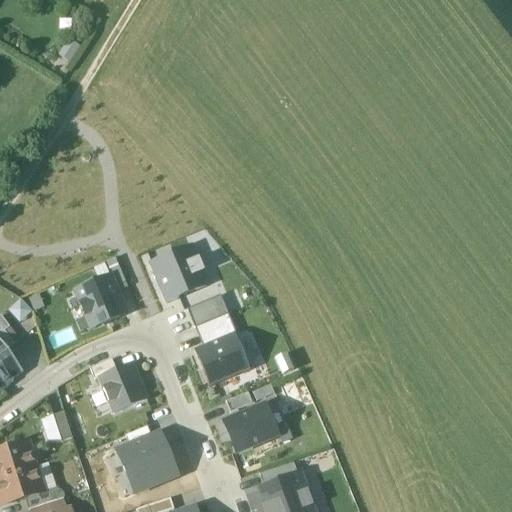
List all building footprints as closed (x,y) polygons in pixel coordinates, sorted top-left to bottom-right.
[(162,291),(167,304),(206,288),(201,276),(203,275),(197,261),(195,262),(190,251),(152,267),(157,280),(159,279),(164,290),(162,291)] [(104,265),(110,280),(116,295),(127,290),(115,260),(104,265)] [(116,295),(110,280),(76,295),(91,331),(125,317),(116,295)] [(220,298),(187,313),(194,331),(228,317),(220,298)] [(228,317),(194,331),(202,350),(234,337),(234,338),(236,337),(228,317)] [(13,346),(0,328),(0,348),(3,353),(13,346)] [(197,352),(193,354),(201,372),(209,390),(249,373),(234,338),(234,337),(202,350),(197,352)] [(3,353),(0,348),(0,390),(3,391),(9,386),(9,382),(19,374),(3,353)] [(131,366),(98,380),(113,417),(147,403),(131,366)] [(247,396),(225,405),(229,416),(252,407),(247,396)] [(225,427),(237,457),(278,439),(265,410),(225,427)] [(63,414),(51,418),(60,444),(72,441),(63,414)] [(115,457),(133,497),(175,478),(158,438),(115,457)] [(27,445),(9,451),(9,450),(6,448),(0,449),(0,480),(35,470),(27,445)] [(297,478),(293,466),(260,477),(264,489),(297,478)] [(35,470),(0,480),(0,505),(1,508),(24,501),(43,494),(35,470)] [(312,511),(300,477),(297,478),(264,489),(258,492),(264,509),(262,509),(262,511),(312,511)] [(43,494),(24,501),(28,511),(54,503),(51,491),(43,494)] [(149,505),(151,511),(173,511),(195,506),(192,493),(149,505)] [(28,511),(27,511),(65,511),(62,501),(28,511)]
